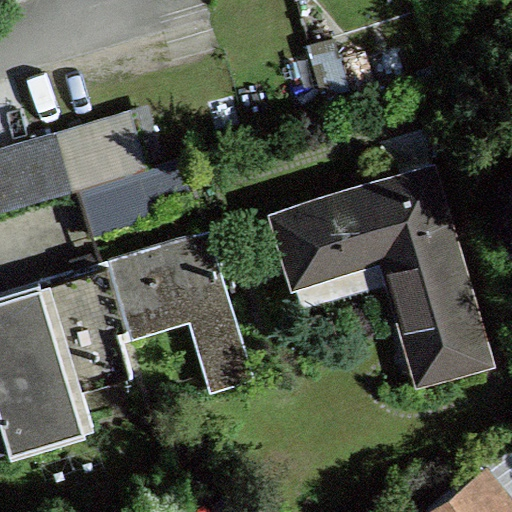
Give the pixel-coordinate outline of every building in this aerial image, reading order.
[(196,181),(187,151),(79,183),(92,229),(160,209),(155,193),(196,181)] [(491,352),(433,161),(343,188),(277,208),(297,277),(385,251),(421,373),(491,352)] [(110,256),(133,333),(195,314),(215,382),(253,370),(210,226),(154,243),(110,256)] [(74,387),(143,366),(133,333),(110,256),(41,277),(74,387)] [(84,420),(74,387),(41,277),(0,289),(0,404),(11,442),(84,420)] [(0,445),(11,442),(0,404),(0,445)] [(511,511),(511,499),(481,458),(417,506),(421,511),(511,511)]
